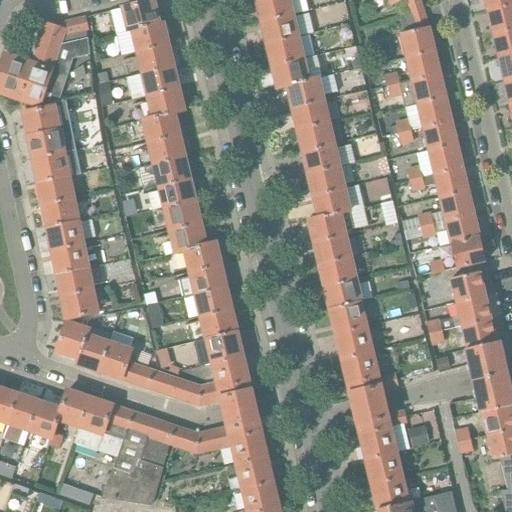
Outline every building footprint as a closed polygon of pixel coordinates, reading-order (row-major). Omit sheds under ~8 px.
[(262,23),(295,15),(291,0),(270,0),(257,3),(262,23)] [(406,0),(411,14),(422,10),(418,0),(387,0),(393,7),(404,0),(406,0)] [(511,0),(484,0),(487,12),(511,6),(511,0)] [(128,31),(159,23),(153,1),(122,9),(128,31)] [(493,36),(511,31),(511,6),(487,12),(493,36)] [(404,57),(435,50),(430,28),(428,28),(422,10),(411,14),(416,31),(399,35),(404,57)] [(267,45),(300,37),(295,15),(262,23),(267,45)] [(32,65),(54,71),(70,77),(74,63),(91,59),(87,31),(84,19),(57,25),(56,28),(45,25),(32,65)] [(136,54),(169,46),(163,23),(159,23),(128,31),(128,34),(131,34),(136,54)] [(498,59),(511,55),(511,31),(493,36),(498,59)] [(272,68),(306,60),(300,37),(267,45),(272,68)] [(141,75),(174,67),(169,46),(136,54),(141,75)] [(410,82),(441,75),(435,50),(404,57),(410,82)] [(23,113),(42,109),(57,106),(61,106),(70,77),(54,71),(32,65),(5,55),(0,70),(0,94),(20,101),(23,113)] [(504,82),(511,80),(511,55),(498,59),(504,82)] [(288,87),(320,79),(320,77),(310,80),(306,60),(272,68),(277,90),(288,87)] [(146,94),(178,87),(174,67),(141,75),(146,94)] [(387,88),(400,85),(398,74),(385,77),(387,88)] [(135,97),(145,95),(141,75),(131,77),(135,97)] [(416,106),(447,98),(441,75),(410,82),(416,106)] [(293,109),(326,101),(320,79),(288,87),(293,109)] [(390,99),(403,96),(400,85),(387,88),(390,99)] [(151,118),(175,114),(184,112),(178,87),(146,94),(151,118)] [(422,129),(452,122),(447,98),(416,106),(422,129)] [(298,131),(331,123),(326,101),(293,109),(298,131)] [(28,137),(61,130),(57,106),(42,109),(23,113),(28,137)] [(147,144),(180,136),(175,114),(151,118),(141,120),(147,144)] [(399,135),(412,132),(409,120),(396,123),(399,135)] [(427,151),(458,144),(452,122),(422,129),(427,151)] [(303,153),(336,145),(331,123),(298,131),(303,153)] [(33,161),(66,154),(61,130),(28,137),(33,161)] [(401,146),(414,143),(412,132),(399,135),(401,146)] [(152,167),(185,159),(180,136),(147,144),(152,167)] [(433,176),(464,168),(458,144),(427,151),(433,176)] [(308,176),(342,168),(336,145),(303,153),(308,176)] [(38,185),(71,177),(66,154),(33,161),(38,185)] [(158,189),(191,181),(185,159),(152,167),(158,189)] [(410,181),(422,178),(420,167),(407,170),(410,181)] [(313,197),(347,189),(342,168),(308,176),(313,197)] [(438,198),(469,190),(464,168),(433,176),(438,198)] [(42,206),(76,199),(71,177),(38,185),(42,206)] [(412,193),(425,190),(422,178),(410,181),(412,193)] [(163,210),(196,202),(191,181),(158,189),(163,210)] [(318,219),(352,211),(347,189),(313,197),(318,219)] [(444,222),(475,215),(469,190),(438,198),(444,222)] [(47,228),(80,221),(76,199),(42,206),(47,228)] [(168,233),(201,225),(196,202),(163,210),(168,233)] [(314,244),(347,236),(342,217),(352,214),(352,211),(318,219),(309,221),(314,244)] [(421,228),(434,225),(431,213),(418,216),(421,228)] [(450,244),(480,237),(475,215),(444,222),(450,244)] [(52,252),(85,245),(80,221),(47,228),(52,252)] [(174,255),(216,245),(216,244),(206,246),(201,225),(168,233),(174,255)] [(424,239),(437,236),(434,225),(421,228),(424,239)] [(319,266),(353,258),(347,236),(314,244),(319,266)] [(478,264),(486,263),(480,237),(450,244),(457,271),(467,268),(478,264)] [(57,276),(90,270),(85,245),(52,252),(57,276)] [(189,274),(221,267),(216,245),(174,255),(174,257),(184,254),(189,274)] [(325,288),(358,280),(353,258),(319,266),(325,288)] [(456,304),(486,297),(478,264),(467,268),(469,276),(450,280),(456,304)] [(194,296),(227,288),(221,267),(189,274),(194,296)] [(62,298),(95,291),(90,270),(57,276),(62,298)] [(330,311),(363,304),(362,302),(363,302),(358,280),(325,288),(330,311)] [(200,319),(232,311),(227,288),(194,296),(200,319)] [(67,323),(70,322),(100,316),(95,291),(62,298),(67,323)] [(461,328),(492,321),(486,297),(456,304),(461,328)] [(336,336),(368,328),(363,304),(330,311),(336,336)] [(205,340),(237,333),(232,311),(200,319),(205,340)] [(430,335),(442,332),(440,322),(440,321),(427,324),(430,335)] [(467,351),(497,344),(492,321),(461,328),(467,351)] [(77,366),(80,366),(90,335),(92,330),(70,322),(67,323),(57,353),(79,360),(77,366)] [(342,360),(374,353),(368,328),(336,336),(342,360)] [(432,347),(445,344),(442,332),(430,335),(432,347)] [(211,365),(243,357),(237,333),(205,340),(211,365)] [(80,366),(99,373),(110,342),(90,335),(80,366)] [(124,381),(130,363),(134,350),(110,342),(99,373),(124,381)] [(464,351),(468,368),(471,379),(472,383),(476,399),(480,415),(482,415),(511,408),(511,407),(511,406),(511,396),(511,391),(510,387),(507,375),(506,370),(504,360),(503,359),(500,343),(497,344),(467,351),(464,351)] [(174,349),(163,350),(164,367),(175,366),(174,349)] [(348,385),(380,378),(374,353),(342,360),(348,385)] [(442,372),(458,367),(454,353),(439,358),(442,372)] [(215,383),(248,376),(243,357),(211,365),(215,383)] [(124,381),(153,391),(159,373),(130,363),(124,381)] [(153,391),(177,399),(183,381),(159,373),(153,391)] [(351,401),(382,394),(381,390),(397,386),(394,375),(380,378),(348,385),(351,401)] [(225,415),(256,408),(248,376),(215,383),(220,401),(221,401),(225,415)] [(199,407),(200,406),(201,387),(183,381),(177,399),(199,407)] [(200,406),(220,401),(215,383),(201,387),(200,406)] [(0,423),(8,426),(18,396),(0,389),(0,423)] [(61,410),(57,422),(60,423),(80,430),(91,399),(68,392),(61,410)] [(382,394),(351,401),(356,420),(387,413),(382,394)] [(8,426),(28,434),(39,403),(18,396),(8,426)] [(96,452),(101,437),(111,406),(91,399),(80,430),(76,445),(96,452)] [(28,434),(53,433),(57,422),(61,410),(39,403),(28,434)] [(101,437),(123,444),(133,413),(111,406),(101,437)] [(231,440),(261,433),(256,408),(225,415),(228,428),(231,440)] [(487,437),(511,431),(511,409),(511,408),(482,415),(487,437)] [(413,446),(439,440),(433,411),(422,414),(424,420),(409,423),(413,446)] [(123,444),(114,469),(137,477),(142,462),(155,421),(133,413),(123,444)] [(392,429),(406,425),(403,413),(388,417),(387,413),(356,420),(360,436),(392,429)] [(155,421),(142,462),(163,469),(170,446),(176,428),(155,421)] [(170,446),(183,450),(189,432),(176,428),(170,446)] [(233,446),(231,440),(228,428),(198,435),(198,456),(233,446)] [(366,461),(398,453),(392,429),(360,436),(366,461)] [(458,444),(471,441),(468,431),(456,434),(458,444)] [(505,511),(511,511),(511,431),(487,437),(493,462),(500,460),(508,493),(501,494),(505,511)] [(198,435),(189,432),(183,450),(198,456),(198,435)] [(63,437),(53,433),(49,446),(59,450),(63,437)] [(237,464),(267,457),(261,433),(231,440),(233,446),(237,464)] [(461,454),(473,451),(471,441),(458,444),(461,454)] [(372,486),(404,479),(398,453),(366,461),(372,486)] [(243,489),(273,482),(267,457),(237,464),(243,489)] [(137,477),(128,503),(153,507),(164,469),(163,469),(142,462),(137,477)] [(106,490),(103,499),(102,500),(128,503),(137,477),(114,469),(113,469),(106,490)] [(378,511),(410,503),(404,479),(372,486),(378,511)] [(248,511),(261,511),(279,508),(273,482),(243,489),(248,511)] [(455,511),(451,493),(410,503),(378,511),(377,511),(455,511)]
